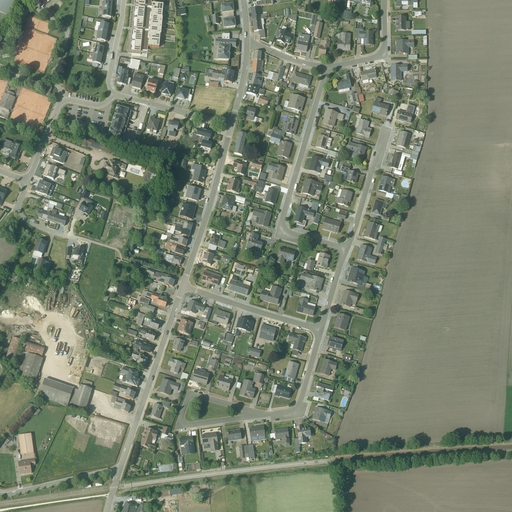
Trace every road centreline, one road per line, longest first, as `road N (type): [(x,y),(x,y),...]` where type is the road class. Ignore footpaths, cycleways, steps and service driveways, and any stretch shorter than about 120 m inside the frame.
road 1 (track): [(511,453),(334,464),(111,494)]
road 2 (residential): [(345,248),(281,232),(325,67)]
road 3 (residential): [(182,286),(119,469)]
road 4 (residential): [(230,125),(182,286)]
road 5 (residential): [(250,415),(190,395),(180,423),(241,417)]
road 6 (unknown): [(159,428),(113,412),(67,382),(48,340)]
road 7 (residential): [(182,286),(319,330)]
road 8 (residential): [(110,94),(99,105),(59,103),(27,180)]
road 9 (residential): [(319,330),(295,412),(250,415)]
road 10 (residential): [(230,125),(110,94)]
road 11 (residential): [(0,495),(119,469)]
road 12 (residential): [(385,133),(345,248)]
